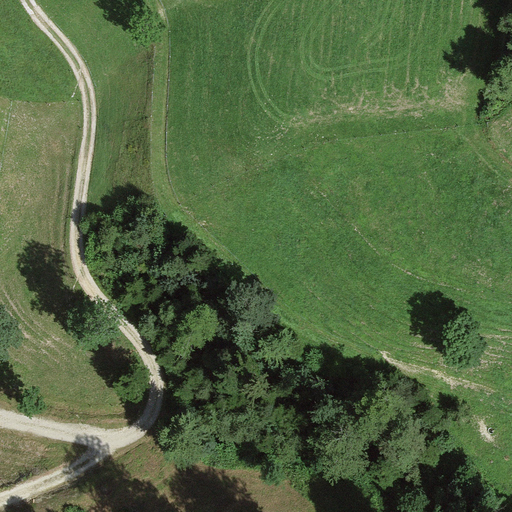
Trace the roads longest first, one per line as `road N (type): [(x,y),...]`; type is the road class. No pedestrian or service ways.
road 1 (track): [(0,415),(115,437),(144,424),(154,401),(140,345),(82,272),(77,236),(89,96),(74,59),(29,0)]
road 2 (track): [(0,499),(88,461),(115,437)]
